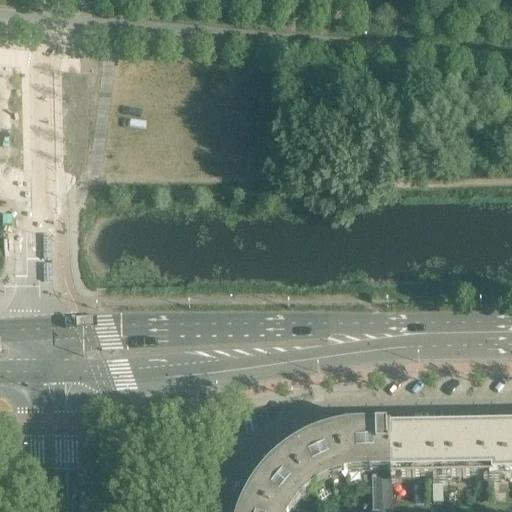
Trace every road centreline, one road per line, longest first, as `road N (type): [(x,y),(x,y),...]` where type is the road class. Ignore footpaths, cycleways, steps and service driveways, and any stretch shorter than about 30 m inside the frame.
road 1 (secondary): [(430,333),(329,326),(34,330)]
road 2 (secondary): [(65,378),(196,369),(430,333)]
road 3 (residential): [(217,511),(246,450),(296,416),(511,404)]
road 4 (secondary): [(34,378),(38,511)]
road 5 (secondary): [(66,511),(65,378)]
